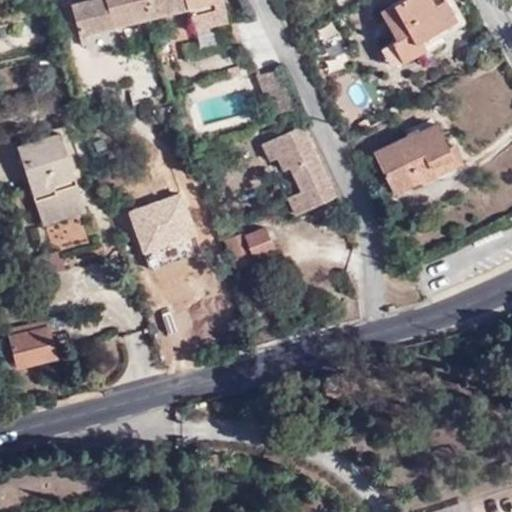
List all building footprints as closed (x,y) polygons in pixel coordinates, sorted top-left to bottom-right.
[(77,35),(152,17),(147,0),(89,0),(90,2),(70,7),(77,35)] [(147,0),(152,17),(188,8),(197,42),(234,34),(228,21),(223,0),(147,0)] [(392,44),(404,64),(428,51),(422,42),(458,22),(445,0),(444,0),(434,5),(431,0),(407,0),(383,14),(398,40),(392,44)] [(394,70),(404,64),(392,44),(382,49),(394,70)] [(231,78),(243,75),(241,66),(229,69),(231,78)] [(260,87),(261,87),(281,79),(276,68),(256,76),(260,87)] [(281,79),(261,87),(274,114),(293,107),(281,79)] [(433,166),(454,155),(436,122),(375,154),(395,192),(420,179),(422,183),(437,174),(433,166)] [(264,143),(296,214),(336,196),(304,124),(264,143)] [(18,150),(37,214),(81,200),(61,136),(18,150)] [(81,200),(37,214),(41,226),(85,212),(81,200)] [(73,294),(64,267),(39,275),(47,302),(73,294)] [(47,326),(44,317),(9,328),(12,337),(47,326)] [(20,366),(55,354),(47,326),(12,337),(20,366)] [(324,375),(321,380),(321,385),(321,389),(326,393),(336,394),(341,389),(343,382),(340,376),(335,373),(330,372),(324,375)]
